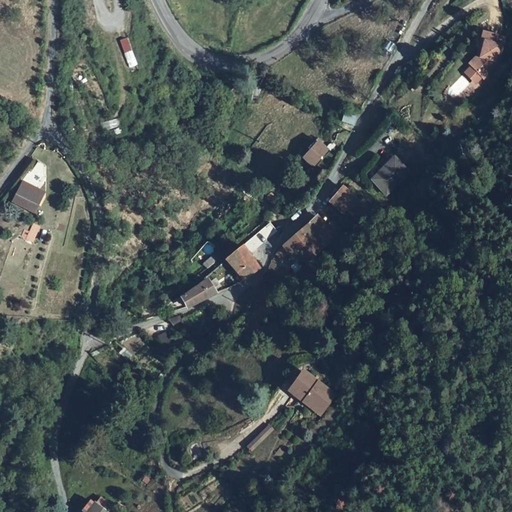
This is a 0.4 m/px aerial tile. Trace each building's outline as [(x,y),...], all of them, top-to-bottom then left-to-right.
[(479,55),(471,64),(481,74),(483,76),(491,68),(489,66),(495,59),(498,48),(501,49),(504,35),(482,30),(480,39),(483,40),(479,55)] [(483,40),(480,39),(476,54),(468,62),(471,64),(479,55),(483,40)] [(498,60),(501,49),(498,48),(495,59),(489,66),(491,68),(498,60)] [(481,74),(471,64),(465,71),(472,77),(477,79),(481,74)] [(326,154),(318,148),(303,162),(310,169),(326,154)] [(386,193),(408,172),(394,159),(372,179),(386,193)] [(43,180),(43,167),(38,162),(24,178),(35,188),(43,180)] [(18,181),(13,188),(34,201),(38,194),(18,181)] [(373,213),(343,187),(332,201),(344,212),(348,208),(358,218),(362,221),(373,213)] [(34,201),(13,188),(4,202),(26,215),(34,201)] [(328,229),(319,217),(309,227),(326,249),(336,239),(328,229)] [(335,221),(328,229),(336,239),(338,237),(343,232),(335,221)] [(20,242),(28,228),(22,224),(18,232),(14,229),(10,237),(20,242)] [(283,262),(290,255),(296,250),(304,259),(309,265),(326,249),(309,227),(308,226),(277,254),(283,262)] [(259,269),(243,248),(227,262),(245,283),(260,270),(259,269)] [(304,259),(296,250),(290,255),(298,264),(304,259)] [(192,290),(202,302),(219,292),(209,280),(192,290)] [(183,296),(189,306),(202,302),(192,290),(183,296)] [(183,320),(180,317),(171,322),(175,327),(184,321),(183,320)] [(175,342),(167,336),(161,343),(169,350),(175,342)] [(318,410),(332,393),(302,369),(289,386),(318,410)] [(244,443),(265,425),(262,421),(241,439),(244,443)] [(78,511),(102,511),(107,506),(94,496),(89,502),(84,498),(75,510),(78,511)]
